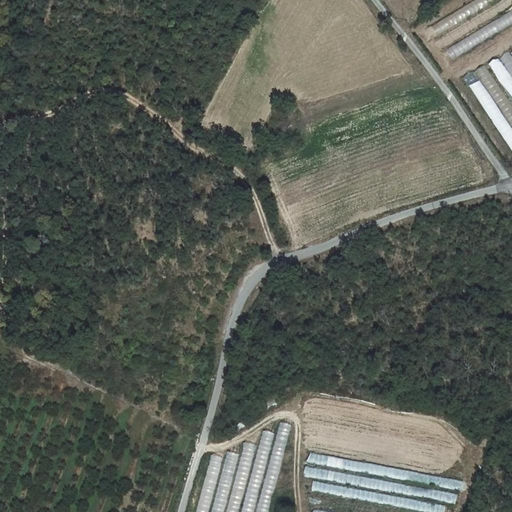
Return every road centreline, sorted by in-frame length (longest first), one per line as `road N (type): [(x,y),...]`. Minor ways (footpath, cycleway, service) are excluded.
road 1 (unclassified): [(181,511),(237,317),(263,270),(405,213),(511,185)]
road 2 (track): [(278,260),(250,187),(231,165),(124,95),(92,92),(0,125)]
road 3 (track): [(373,0),(510,185)]
road 4 (track): [(199,448),(236,440),(274,417),(295,419),(298,511)]
